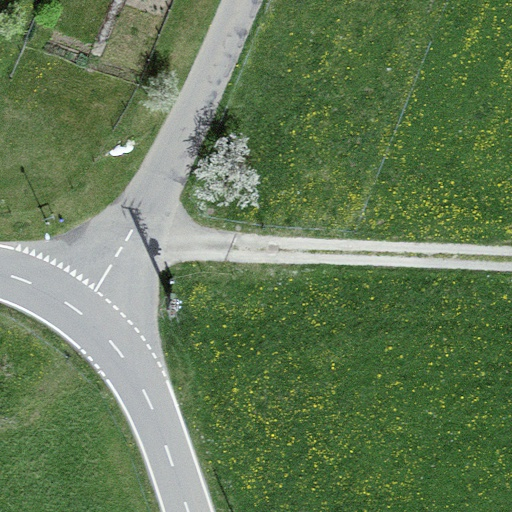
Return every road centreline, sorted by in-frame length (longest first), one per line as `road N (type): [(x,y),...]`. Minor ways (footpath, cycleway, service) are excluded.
road 1 (track): [(511,260),(258,251),(126,237)]
road 2 (unclassified): [(81,312),(161,176),(242,0)]
road 3 (tertiary): [(81,312),(146,395),(186,511)]
